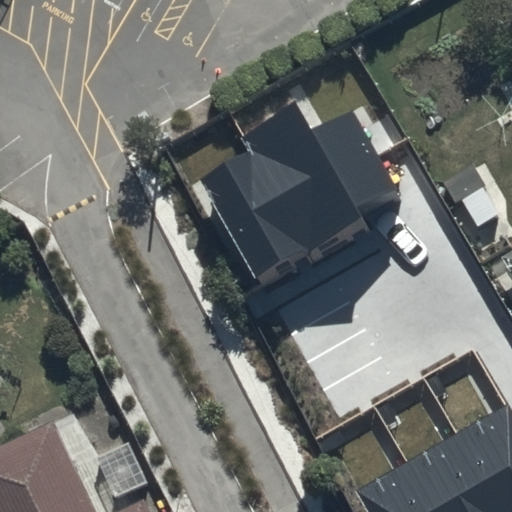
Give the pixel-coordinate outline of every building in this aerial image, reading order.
[(373,86),(348,45),(286,82),(310,124),(373,86)] [(207,187),(263,288),(368,231),(363,222),(400,201),(357,123),(317,144),(302,117),(249,145),(257,160),(207,187)] [(511,249),(497,258),(511,282),(511,249)] [(365,500),(372,511),(511,511),(511,419),(511,417),(365,500)] [(90,511),(50,423),(0,445),(0,511),(146,511),(141,500),(114,511),(90,511)]
